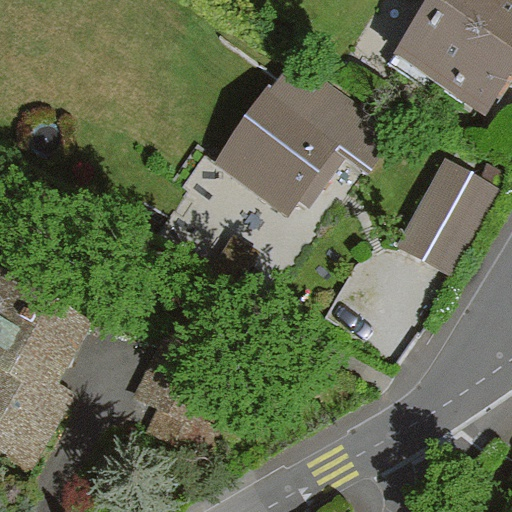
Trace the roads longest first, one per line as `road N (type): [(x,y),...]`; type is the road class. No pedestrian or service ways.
road 1 (residential): [(266,511),(427,419)]
road 2 (residential): [(427,419),(511,267)]
